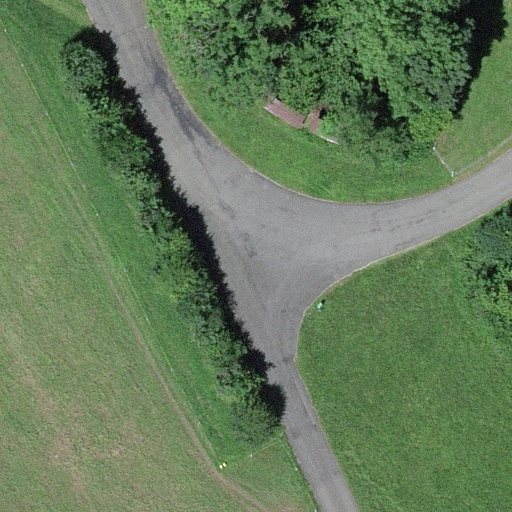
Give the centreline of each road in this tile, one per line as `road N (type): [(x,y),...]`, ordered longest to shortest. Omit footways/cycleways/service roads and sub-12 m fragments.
road 1 (track): [(511,166),(474,193),(345,247),(232,246)]
road 2 (track): [(232,246),(334,511)]
road 3 (track): [(103,0),(232,246)]
